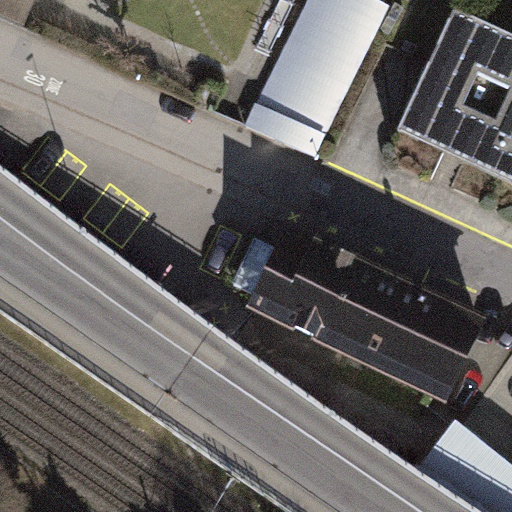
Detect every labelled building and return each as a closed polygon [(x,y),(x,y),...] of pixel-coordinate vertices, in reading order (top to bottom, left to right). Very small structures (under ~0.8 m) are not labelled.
[(0,0),(0,20),(13,26),(24,0),(0,0)] [(383,10),(360,0),(304,0),(243,128),(311,160),(383,10)] [(511,43),(448,13),(390,133),(511,191),(511,43)] [(249,301),(243,314),(346,360),(389,274),(313,238),(308,249),(279,238),(273,251),(254,243),(230,290),(249,301)] [(487,323),(389,274),(346,360),(444,409),(487,323)] [(511,511),(511,470),(455,428),(392,498),(414,511),(511,511)]
